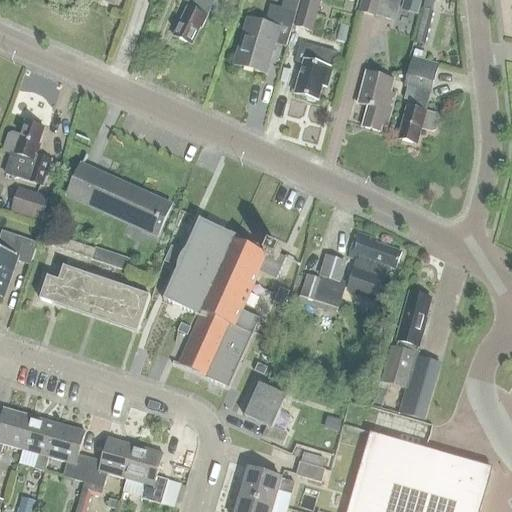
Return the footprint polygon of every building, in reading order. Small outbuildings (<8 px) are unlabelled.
[(173,37),(188,44),(195,28),(201,29),(214,0),(183,0),(183,1),(189,4),(173,37)] [(270,6),(264,26),(248,21),(234,66),(264,76),(273,46),(285,49),(299,0),(285,0),(283,10),(270,6)] [(301,0),(293,28),(311,33),(320,0),(301,0)] [(361,0),(358,16),(377,20),(381,0),(361,0)] [(417,45),(424,47),(434,7),(427,5),(417,45)] [(335,54),(320,50),(300,45),(295,63),(302,65),(294,95),(317,101),(321,88),(326,89),(335,54)] [(398,140),(416,145),(420,130),(431,133),(434,130),(437,119),(435,116),(427,114),(421,112),(426,94),(429,95),(437,67),(430,66),(431,63),(413,58),(404,88),(407,89),(404,101),(409,102),(398,140)] [(368,107),(362,129),(379,133),(381,126),(386,127),(394,96),(391,95),(394,82),(367,74),(359,105),(368,107)] [(5,174),(43,187),(51,161),(38,157),(42,146),(39,145),(44,130),(25,124),(20,137),(12,134),(8,136),(4,149),(6,153),(11,155),(5,174)] [(170,207),(83,167),(70,196),(157,236),(170,207)] [(48,199),(40,196),(18,190),(11,212),(42,222),(48,199)] [(175,273),(162,302),(200,319),(179,366),(173,364),(172,366),(228,391),(228,390),(229,391),(230,387),(254,334),(260,321),(259,321),(243,314),(261,275),(276,281),(286,260),(279,257),(280,253),(279,253),(278,252),(277,256),(269,253),(271,249),(269,248),(267,252),(198,221),(185,251),(184,252),(183,253),(183,254),(182,255),(181,255),(181,256),(180,257),(180,258),(179,260),(178,261),(178,262),(177,264),(177,265),(176,266),(176,268),(176,270),(176,271),(175,273)] [(354,270),(347,290),(385,303),(391,284),(382,280),(386,270),(394,272),(401,254),(374,244),(375,240),(356,234),(348,258),(357,262),(354,270)] [(49,235),(46,245),(54,247),(57,238),(49,235)] [(0,297),(5,299),(17,260),(32,265),(39,244),(18,237),(15,245),(0,240),(0,297)] [(57,238),(54,247),(62,250),(65,240),(57,238)] [(65,240),(62,250),(70,252),(73,243),(65,240)] [(73,243),(70,252),(78,255),(81,245),(73,243)] [(81,245),(78,255),(86,258),(89,248),(81,245)] [(89,248),(86,258),(94,260),(97,251),(89,248)] [(97,251),(94,260),(129,271),(132,260),(97,248),(97,251)] [(171,248),(167,256),(177,260),(180,252),(171,248)] [(167,256),(164,264),(173,268),(177,260),(167,256)] [(307,277),(299,302),(335,314),(345,284),(340,282),(345,264),(326,258),(320,279),(322,279),(321,282),(307,277)] [(41,300),(138,332),(150,296),(64,267),(60,281),(49,277),(41,300)] [(280,290),(276,298),(286,302),(290,294),(280,290)] [(407,294),(398,329),(399,329),(393,349),(390,348),(380,385),(404,392),(399,412),(424,419),(439,364),(415,358),(421,336),(424,336),(428,320),(426,320),(431,301),(407,294)] [(276,298),(273,306),(283,310),(286,302),(276,298)] [(180,326),(177,334),(187,338),(190,330),(180,326)] [(257,366),(253,374),(263,378),(267,370),(257,366)] [(245,418),(268,428),(263,437),(283,446),(288,436),(274,429),(288,398),(260,385),(245,418)] [(0,456),(3,447),(19,452),(30,419),(3,411),(0,422),(0,456)] [(44,474),(48,460),(57,426),(30,419),(19,452),(38,457),(34,471),(44,474)] [(62,479),(75,483),(69,500),(78,503),(83,485),(81,485),(89,460),(78,457),(85,434),(57,426),(48,460),(66,465),(62,479)] [(479,511),(491,471),(491,470),(424,451),(370,435),(348,511),(479,511)] [(83,485),(78,503),(75,511),(84,511),(90,494),(101,497),(103,491),(104,491),(108,476),(125,481),(135,448),(108,440),(101,463),(89,460),(81,485),(83,485)] [(135,448),(125,481),(146,487),(141,501),(161,506),(168,482),(156,479),(163,456),(135,448)] [(295,477),(298,478),(297,481),(320,488),(325,472),(324,472),(325,471),(320,469),(322,459),(303,454),(300,464),(299,464),(295,477)] [(242,496),(275,505),(279,493),(292,496),(295,486),(282,482),(282,481),(249,471),(242,496)] [(242,496),(237,511),(273,511),(275,505),(242,496)]
